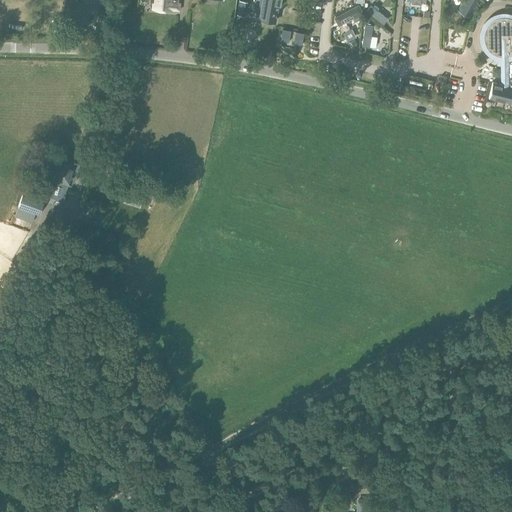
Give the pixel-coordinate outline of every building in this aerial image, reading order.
[(150,0),(150,2),(153,2),(153,9),(172,10),(172,9),(179,10),(180,3),(178,3),(177,0),(150,0)] [(281,0),(260,0),(257,19),(275,22),(278,5),(281,6),(281,0)] [(469,17),(478,0),(463,0),(457,10),(469,17)] [(370,5),(366,11),(383,24),(388,19),(370,5)] [(403,13),(409,20),(419,12),(414,5),(403,13)] [(354,7),(334,18),(338,24),(356,14),(357,14),(354,7)] [(484,31),(483,36),(484,40),(485,44),(487,48),(490,51),(493,53),(496,55),(500,56),(501,84),(492,82),(489,97),(490,96),(494,98),(494,99),(495,98),(497,98),(496,99),(497,99),(497,98),(502,100),(501,101),(502,101),(502,100),(504,100),(504,101),(505,101),(505,100),(509,102),(510,103),(510,102),(511,102),(511,103),(511,18),(505,17),(500,17),(495,18),(492,20),(489,23),(487,26),(485,29),(484,31)] [(421,19),(400,32),(404,39),(425,26),(421,19)] [(365,25),(362,46),(369,47),(372,26),(365,25)] [(407,78),(406,84),(426,88),(427,82),(407,78)] [(74,165),(56,160),(50,180),(54,181),(50,197),(63,200),(67,185),(70,186),(74,172),(77,172),(79,164),(74,163),(74,165)] [(136,207),(139,193),(119,188),(113,213),(124,216),(127,204),(136,207)] [(43,201),(22,193),(17,208),(39,215),(43,201)] [(53,297),(56,288),(56,287),(47,284),(44,295),(53,297)] [(70,292),(63,289),(60,300),(67,302),(70,292)] [(368,442),(368,454),(385,455),(385,442),(368,442)] [(374,511),(375,503),(358,502),(357,511),(374,511)]
